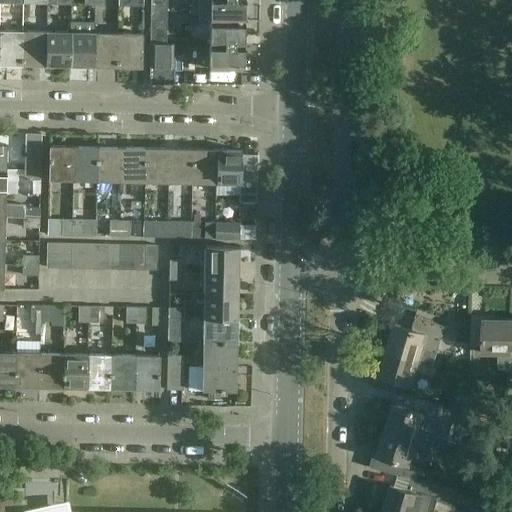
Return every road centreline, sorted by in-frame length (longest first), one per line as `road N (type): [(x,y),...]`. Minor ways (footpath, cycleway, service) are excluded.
road 1 (residential): [(0,100),(294,107)]
road 2 (residential): [(287,438),(0,431)]
road 3 (residential): [(342,271),(346,0)]
road 4 (residential): [(335,511),(342,271)]
road 5 (unknown): [(46,101),(42,319)]
road 6 (residential): [(342,271),(511,279)]
road 7 (tertiary): [(287,438),(291,271)]
road 8 (tertiary): [(291,271),(294,107)]
road 9 (unknown): [(42,319),(163,319)]
